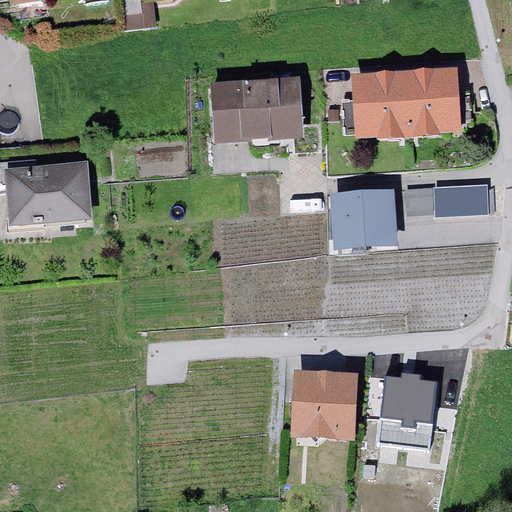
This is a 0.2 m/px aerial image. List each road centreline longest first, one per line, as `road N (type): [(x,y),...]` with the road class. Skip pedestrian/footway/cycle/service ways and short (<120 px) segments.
road 1 (residential): [(511,217),(493,337),(177,368)]
road 2 (residential): [(477,0),(511,154)]
